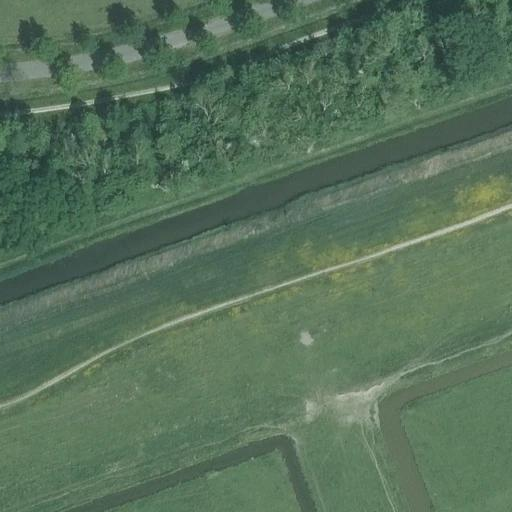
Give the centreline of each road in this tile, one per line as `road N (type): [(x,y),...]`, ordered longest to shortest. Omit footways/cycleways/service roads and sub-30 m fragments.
road 1 (unknown): [(0,408),(178,322),(511,201)]
road 2 (unclassified): [(0,76),(94,64),(296,0)]
